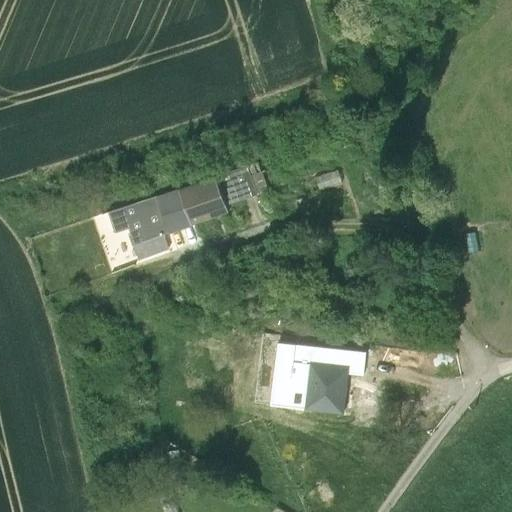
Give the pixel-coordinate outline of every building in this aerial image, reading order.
[(247,164),(215,176),(226,205),(257,194),(247,164)] [(215,176),(182,188),(194,222),(228,210),(226,205),(215,176)] [(182,188),(157,196),(170,231),(194,222),(182,188)] [(157,196),(107,212),(113,231),(127,227),(137,258),(169,248),(159,217),(163,215),(157,196)] [(278,343),(276,360),(293,363),(347,369),(349,352),(278,343)] [(289,404),(293,363),(274,361),(270,402),(289,404)] [(347,369),(310,365),(306,407),(343,411),(347,369)]
